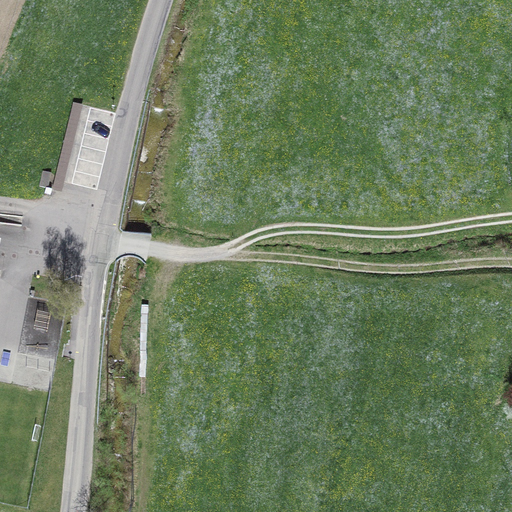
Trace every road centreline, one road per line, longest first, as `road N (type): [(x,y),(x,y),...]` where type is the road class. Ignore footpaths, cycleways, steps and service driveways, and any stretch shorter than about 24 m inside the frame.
road 1 (unclassified): [(73,511),(93,285),(160,0)]
road 2 (track): [(102,236),(149,248),(367,269),(511,263)]
road 3 (track): [(214,256),(279,228),(395,232),(511,217)]
